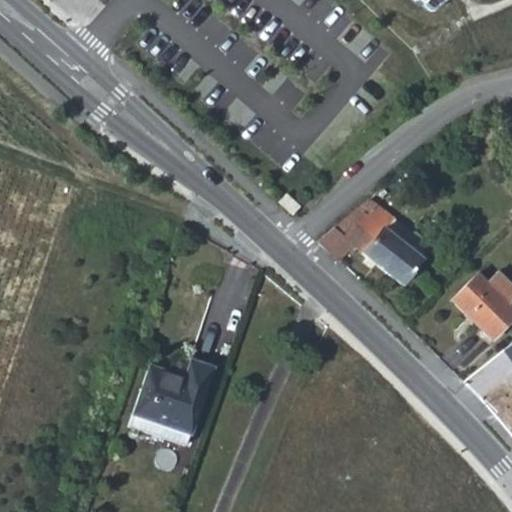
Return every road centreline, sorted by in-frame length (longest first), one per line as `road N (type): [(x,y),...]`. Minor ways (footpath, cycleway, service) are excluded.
road 1 (tertiary): [(288,251),(511,478)]
road 2 (tertiary): [(0,20),(100,114),(222,195)]
road 3 (unclassified): [(288,251),(455,104),(511,89)]
road 4 (tertiary): [(222,195),(80,55)]
